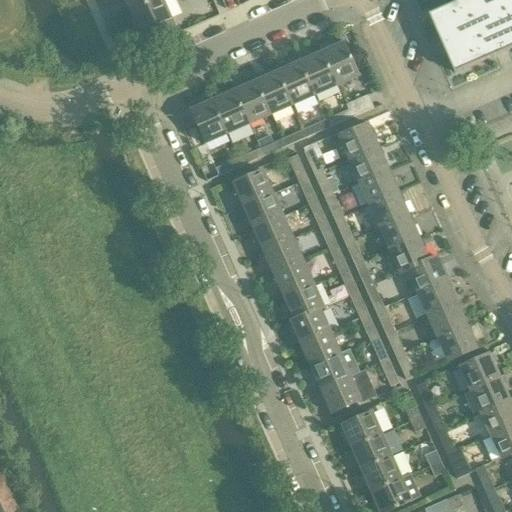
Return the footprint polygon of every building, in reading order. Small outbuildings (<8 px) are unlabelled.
[(124,0),(130,11),(156,0),(124,0)] [(162,0),(156,0),(130,11),(140,33),(143,31),(148,42),(176,30),(171,19),(162,0)] [(454,75),(511,49),(511,0),(466,0),(429,17),(436,34),(443,31),(453,54),(447,57),(454,75)] [(330,46),(321,50),(322,53),(321,53),(336,87),(359,77),(345,43),(331,49),(330,46)] [(308,56),(299,60),(300,63),(299,63),(314,97),(336,87),(321,53),(310,58),(308,56)] [(286,65),(277,69),(278,72),(277,73),(292,107),(314,97),(299,63),(288,68),(286,65)] [(255,82),(270,116),(292,107),(277,73),(255,82)] [(234,92),(233,92),(248,126),(270,116),(255,82),(244,87),(243,85),(233,89),(234,92)] [(213,101),(211,101),(226,136),(248,126),(233,92),(222,97),(221,94),(212,98),(213,101)] [(348,111),(347,111),(350,119),(374,109),(368,96),(345,106),(348,111)] [(199,104),(189,108),(190,111),(189,111),(204,145),(226,136),(211,101),(200,107),(199,104)] [(347,111),(325,121),(328,129),(350,119),(347,111)] [(325,121),(302,131),(306,139),(328,129),(325,121)] [(338,138),(348,161),(378,148),(367,125),(338,138)] [(295,134),(282,140),(286,148),(298,142),(295,134)] [(276,142),(260,149),(264,157),(280,150),(276,142)] [(348,161),(358,184),(388,170),(378,148),(348,161)] [(303,154),(313,177),(324,172),(313,150),(303,154)] [(254,152),(236,160),(240,168),(258,160),(254,152)] [(293,159),(288,161),(295,177),(303,173),(296,157),(293,159)] [(231,163),(216,169),(219,177),(234,171),(231,163)] [(358,184),(369,206),(398,193),(388,170),(358,184)] [(262,172),(233,185),(243,208),(273,195),(262,172)] [(326,179),(316,184),(324,199),(334,195),(326,179)] [(306,180),(298,183),(304,196),(312,193),(306,180)] [(369,206),(379,229),(408,215),(398,193),(369,206)] [(273,195),(243,208),(253,230),(283,217),(273,195)] [(316,202),(308,206),(315,222),(324,218),(316,202)] [(337,203),(327,207),(334,222),(344,217),(337,203)] [(379,229),(389,251),(418,238),(408,215),(379,229)] [(283,217),(253,230),(263,253),(293,240),(283,217)] [(326,225),(318,228),(325,243),(333,240),(329,230),(326,225)] [(347,225),(337,229),(340,236),(344,244),(354,240),(347,225)] [(400,276),(407,273),(429,263),(428,261),(418,238),(389,251),(400,276)] [(293,240),(263,253),(273,275),(303,262),(293,240)] [(337,247),(328,251),(335,265),(343,262),(337,247)] [(357,248),(347,252),(354,267),(364,262),(357,248)] [(407,273),(417,294),(446,281),(435,258),(428,261),(429,263),(407,273)] [(303,262),(273,275),(283,298),(313,285),(303,262)] [(347,270),(338,273),(345,288),(353,284),(347,270)] [(367,270),(357,274),(365,292),(375,287),(367,270)] [(417,294),(427,317),(456,304),(446,281),(417,294)] [(313,285),(283,298),(294,321),(320,309),(321,311),(324,309),(313,285)] [(357,292),(349,296),(355,312),(364,308),(357,292)] [(377,293),(368,297),(375,313),(384,309),(377,293)] [(427,317),(437,340),(466,327),(456,304),(427,317)] [(294,321),(290,322),(300,346),(330,332),(321,311),(320,309),(294,321)] [(387,314),(377,319),(378,321),(385,336),(395,331),(387,314)] [(367,316),(359,319),(366,334),(374,331),(367,316)] [(437,340),(448,363),(477,350),(466,327),(437,340)] [(330,332),(300,346),(310,368),(340,355),(330,332)] [(377,338),(369,342),(375,356),(384,352),(377,338)] [(398,339),(388,343),(392,352),(395,359),(405,354),(398,339)] [(340,355),(310,368),(321,391),(350,378),(360,374),(350,351),(340,355)] [(470,391),(499,378),(489,355),(460,368),(470,391)] [(398,385),(388,361),(379,365),(390,388),(398,385)] [(408,362),(398,366),(406,382),(416,378),(408,362)] [(350,378),(321,391),(331,414),(361,401),(350,378)] [(499,378),(470,391),(480,414),(510,402),(499,378)] [(429,390),(418,395),(425,411),(436,406),(429,390)] [(511,407),(510,402),(480,414),(490,437),(511,427),(511,407)] [(410,424),(420,419),(415,408),(405,412),(410,424)] [(346,442),(347,441),(351,449),(382,436),(372,412),(340,426),(343,431),(341,432),(346,442)] [(439,414),(428,418),(435,434),(446,430),(439,414)] [(420,419),(410,424),(415,434),(425,429),(420,419)] [(492,462),(500,459),(501,460),(511,455),(511,454),(511,427),(490,437),(483,440),(492,462)] [(360,471),(392,458),(382,436),(351,449),(354,457),(360,471)] [(450,438),(439,443),(445,457),(456,452),(450,438)] [(430,468),(440,464),(435,453),(425,457),(430,468)] [(371,494),(402,480),(392,458),(360,471),(371,494)] [(449,465),(456,480),(458,479),(470,474),(463,459),(449,465)] [(440,464),(430,468),(434,478),(444,474),(440,464)] [(0,511),(19,511),(0,468),(0,511)] [(487,475),(478,479),(485,493),(494,490),(487,475)] [(411,476),(402,480),(371,494),(378,511),(387,511),(420,497),(411,476)] [(452,511),(462,508),(457,497),(446,502),(450,511),(452,511)] [(503,511),(497,498),(489,502),(493,511),(503,511)] [(438,511),(450,511),(446,502),(436,506),(438,511)]
